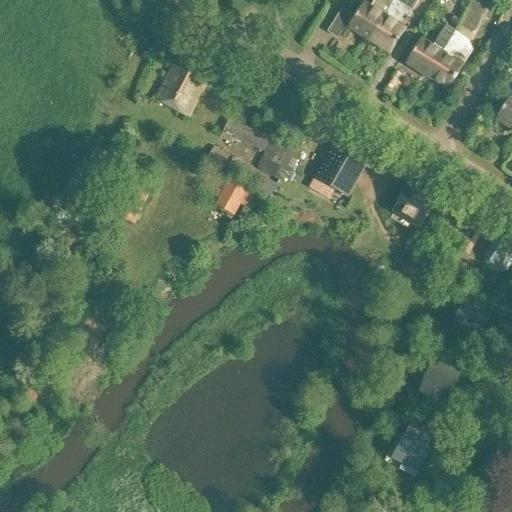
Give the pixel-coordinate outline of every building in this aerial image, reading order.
[(350,29),(370,42),(385,18),(396,0),(383,0),(383,1),(381,0),(378,0),(372,10),(364,6),(350,29)] [(396,0),(385,18),(370,42),(390,55),(405,31),(400,28),(407,16),(410,18),(420,0),(396,0)] [(407,65),(427,78),(456,32),(447,26),(433,49),(422,42),(407,65)] [(466,40),(467,39),(456,32),(427,78),(448,91),(463,67),(473,51),(469,42),(466,40)] [(203,68),(188,60),(185,66),(177,62),(157,101),(188,118),(208,78),(200,74),(203,68)] [(511,100),(511,99),(497,122),(511,131),(511,100)] [(290,182),(303,152),(230,120),(221,141),(232,146),(234,141),(266,154),(259,169),(290,182)] [(249,208),(256,195),(268,203),(279,186),(235,161),(215,149),(206,163),(230,178),(215,207),(225,210),(235,215),(242,205),(249,208)] [(333,149),(315,182),(342,197),(361,164),(333,149)] [(121,181),(113,196),(123,201),(115,216),(135,226),(151,195),(121,181)] [(407,192),(397,209),(423,225),(436,201),(425,194),(411,186),(407,192)] [(511,241),(506,238),(504,241),(500,239),(498,242),(496,241),(489,256),(491,257),(486,266),(503,275),(508,265),(511,266),(511,263),(511,246),(511,243),(511,241)] [(462,304),(452,330),(483,342),(493,317),(462,304)] [(432,366),(421,394),(449,405),(460,377),(432,366)] [(42,372),(26,400),(35,404),(38,398),(49,403),(60,383),(42,372)] [(17,426),(16,443),(30,443),(30,426),(17,426)] [(419,473),(424,462),(432,446),(435,440),(409,427),(393,460),(419,473)] [(467,476),(477,495),(500,483),(490,464),(467,476)]
